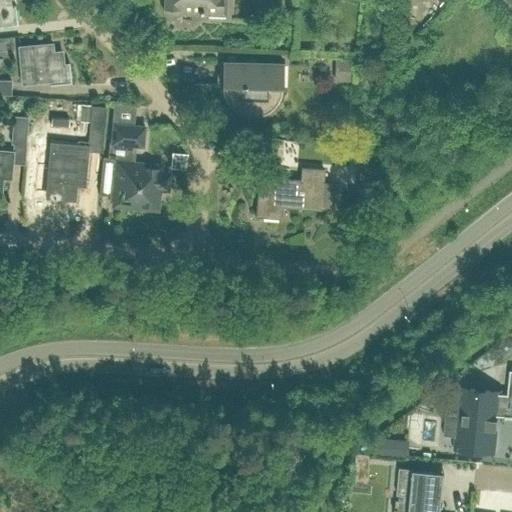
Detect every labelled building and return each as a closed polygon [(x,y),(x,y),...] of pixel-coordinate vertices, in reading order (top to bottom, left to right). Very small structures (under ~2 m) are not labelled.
[(0,0),(0,24),(15,23),(12,0),(0,0)] [(164,0),(164,10),(171,19),(180,11),(207,12),(206,17),(224,18),(224,0),(164,0)] [(48,52),(48,43),(18,46),(22,83),(49,80),(50,84),(71,82),(69,61),(62,62),(61,50),(48,52)] [(334,81),(348,81),(349,59),(334,59),(334,81)] [(281,92),(281,87),(282,87),(283,63),(221,61),(221,85),(223,95),(227,104),(234,111),(243,115),(253,116),(262,114),(271,109),(277,101),(281,92)] [(0,93),(10,94),(11,80),(0,79),(0,93)] [(104,127),(108,127),(110,102),(83,100),(81,120),(83,120),(83,124),(89,125),(86,150),(102,152),(102,146),(104,127)] [(25,145),(28,117),(13,115),(10,143),(25,145)] [(111,199),(111,205),(156,209),(158,188),(167,189),(168,173),(161,173),(162,164),(133,161),(134,145),(142,146),(144,126),(112,123),(110,141),(108,141),(107,157),(102,156),(99,194),(110,195),(110,199),(111,199)] [(0,191),(1,192),(3,167),(12,168),(13,150),(0,148),(0,191)] [(85,175),(87,157),(49,154),(46,196),(74,199),(76,174),(85,175)] [(301,167),(300,179),(264,176),(263,194),(257,194),(255,215),(279,217),(280,205),(320,209),(323,169),(301,167)] [(371,205),(372,198),(355,196),(354,203),(371,205)] [(446,416),(444,434),(457,435),(456,447),(469,448),(469,450),(479,451),(479,449),(493,451),(495,428),(497,428),(498,417),(496,417),(497,414),(505,415),(505,416),(511,417),(511,369),(510,369),(507,393),(499,393),(499,391),(485,390),(485,389),(475,387),(475,389),(462,387),(461,398),(459,417),(446,416)] [(376,438),(375,452),(388,453),(389,440),(376,438)] [(354,452),(353,463),(365,464),(366,453),(354,452)] [(394,507),(393,511),(440,511),(442,494),(444,471),(423,469),(399,466),(396,494),(399,494),(398,499),(396,499),(395,508),(394,507)]
